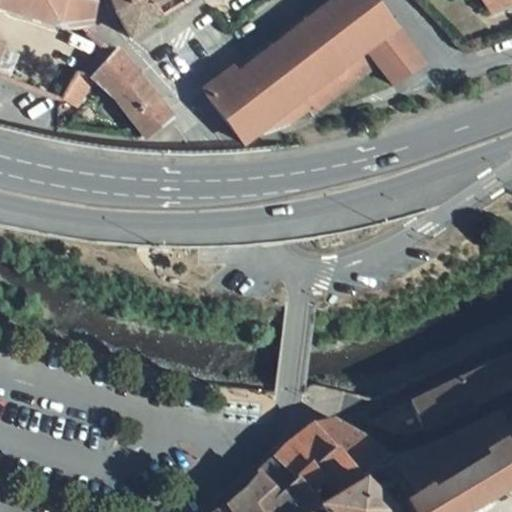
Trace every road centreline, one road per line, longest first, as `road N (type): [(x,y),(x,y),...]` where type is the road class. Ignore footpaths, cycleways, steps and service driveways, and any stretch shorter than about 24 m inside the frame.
road 1 (primary): [(511,111),(329,170),(191,184),(89,176),(0,154)]
road 2 (primary): [(0,204),(91,220),(206,223),(307,213),(511,148)]
road 3 (unclassified): [(291,275),(374,265),(511,175)]
road 4 (residential): [(285,401),(365,412),(511,348)]
road 5 (unclassified): [(0,436),(115,471),(166,422)]
road 6 (unclassified): [(175,101),(263,254)]
road 7 (unclassified): [(166,422),(0,372)]
road 8 (unclassified): [(312,0),(175,101)]
road 9 (unclassified): [(511,58),(454,77),(393,0)]
road 10 (unclassified): [(175,101),(110,30),(100,0)]
road 11 (unclassified): [(285,401),(296,322),(291,275)]
